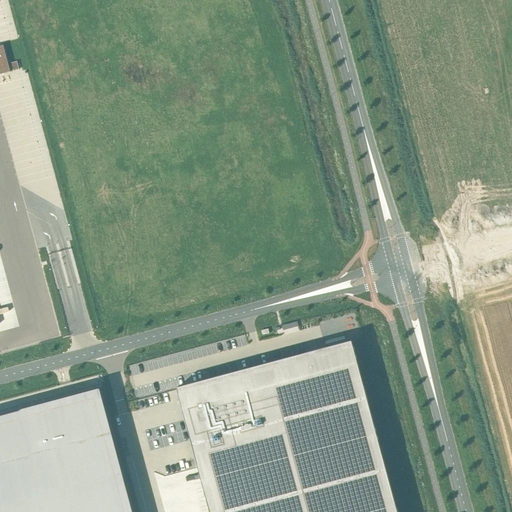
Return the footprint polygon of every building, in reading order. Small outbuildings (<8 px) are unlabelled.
[(131,0),(119,0),(114,1),(117,13),(134,8),(131,0)] [(189,0),(187,0),(176,11),(184,20),(197,8),(189,0)] [(134,8),(117,13),(121,24),(137,20),(134,8)] [(197,8),(184,20),(193,29),(205,17),(197,8)] [(205,17),(193,29),(201,37),(213,25),(205,17)] [(137,20),(121,24),(124,36),(140,31),(137,20)] [(213,25),(201,37),(209,46),(222,34),(213,25)] [(140,31),(124,36),(127,47),(143,43),(140,31)] [(222,34),(209,46),(217,54),(230,43),(222,34)] [(143,43),(127,47),(131,65),(135,69),(148,57),(147,56),(143,43)] [(230,43),(217,54),(226,63),(229,75),(246,71),(242,55),(230,43)] [(3,45),(0,45),(0,73),(10,71),(3,45)] [(148,57),(135,69),(143,78),(156,66),(148,57)] [(156,66),(143,78),(151,86),(164,74),(156,66)] [(90,135),(68,141),(85,206),(107,200),(114,229),(143,221),(135,191),(137,190),(135,180),(132,181),(102,69),(74,77),(90,135)] [(246,71),(229,75),(232,86),(249,82),(246,71)] [(164,74),(151,86),(160,95),(172,83),(164,74)] [(249,82),(232,86),(235,98),(252,94),(249,82)] [(172,83),(160,95),(168,103),(180,91),(172,83)] [(180,91),(168,103),(176,112),(189,100),(180,91)] [(252,94),(235,98),(238,109),(255,105),(252,94)] [(189,100),(176,112),(184,121),(197,109),(189,100)] [(255,105),(238,109),(241,121),(258,117),(255,105)] [(197,109),(184,121),(193,130),(206,118),(197,109)] [(258,117),(241,121),(244,133),(261,128),(258,117)] [(165,125),(149,130),(152,141),(168,137),(165,125)] [(217,129),(204,141),(213,150),(225,138),(217,129)] [(168,137),(152,141),(155,153),(172,149),(168,137)] [(225,138),(213,150),(221,159),(234,147),(225,138)] [(234,147),(221,159),(230,167),(242,155),(234,147)] [(172,149),(155,153),(158,164),(175,160),(172,149)] [(242,155),(230,167),(238,176),(250,164),(242,155)] [(175,160),(158,164),(161,176),(178,172),(175,160)] [(250,164),(238,176),(246,184),(259,173),(250,164)] [(178,172),(161,176),(164,188),(181,183),(178,172)] [(259,173),(246,184),(254,193),(267,181),(259,173)] [(267,181),(254,193),(263,202),(266,214),(283,209),(278,193),(267,181)] [(181,183),(164,188),(167,199),(184,195),(181,183)] [(184,195),(167,199),(170,211),(187,206),(184,195)] [(187,206),(170,211),(175,229),(179,233),(191,221),(187,206)] [(283,209),(266,214),(269,225),(286,221),(283,209)] [(191,221),(179,233),(187,241),(199,229),(191,221)] [(286,221),(269,225),(272,237),(289,232),(286,221)] [(199,229),(187,241),(195,250),(207,238),(199,229)] [(289,232),(272,237),(275,248),(292,244),(289,232)] [(207,238),(195,250),(203,258),(216,246),(207,238)] [(292,244),(275,248),(278,260),(295,256),(292,244)] [(216,246),(203,258),(211,267),(224,255),(216,246)] [(224,255),(211,267),(220,276),(233,264),(224,255)] [(179,386),(177,387),(210,511),(397,511),(352,343),(352,341),(350,341),(351,343),(339,346),(339,345),(338,345),(338,344),(337,344),(336,344),(336,345),(335,345),(334,346),(334,347),(334,348),(318,352),(301,357),(259,368),(180,389),(179,387),(179,386)] [(133,511),(99,388),(0,414),(0,511),(133,511)]
